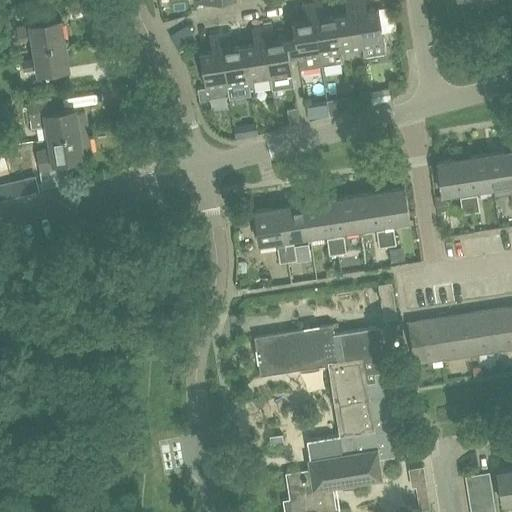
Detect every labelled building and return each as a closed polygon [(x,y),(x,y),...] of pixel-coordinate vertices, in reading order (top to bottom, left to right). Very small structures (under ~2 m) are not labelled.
[(345,0),(347,12),(335,14),(342,55),(346,54),(345,48),(362,45),(355,0),(345,0)] [(364,0),(355,0),(362,45),(364,55),(386,52),(379,7),(366,9),(364,0)] [(343,60),(342,55),(335,14),(324,15),(322,1),(312,2),(319,53),(320,53),(322,64),(343,60)] [(298,56),(300,67),(322,64),(319,53),(312,2),(302,4),(304,19),(292,21),(295,36),(290,37),(294,57),(298,56)] [(8,15),(0,15),(0,28),(10,27),(8,15)] [(17,26),(19,41),(32,38),(34,48),(64,41),(61,19),(17,26)] [(274,40),(272,24),(262,26),(269,76),(287,73),(288,79),(293,79),(289,57),(294,57),(290,37),(274,40)] [(254,43),(244,45),(250,86),(254,85),(253,79),(269,76),(262,26),(251,28),(254,43)] [(230,31),(219,33),(227,83),(244,80),(245,86),(250,86),(244,45),(232,47),(230,31)] [(227,83),(219,33),(209,35),(212,50),(200,52),(207,93),(211,92),(210,85),(227,83)] [(24,72),(37,70),(38,73),(69,68),(64,41),(34,48),(36,58),(22,61),(24,72)] [(95,113),(112,112),(111,98),(94,100),(95,113)] [(31,127),(46,126),(48,138),(88,132),(85,112),(76,114),(75,109),(51,112),(48,100),(28,103),(31,127)] [(83,158),(82,153),(91,151),(88,132),(48,138),(53,169),(69,166),(69,160),(83,158)] [(0,174),(9,172),(4,153),(3,149),(0,150),(0,174)] [(511,149),(488,154),(493,186),(509,184),(511,183),(511,149)] [(488,154),(463,157),(469,190),(493,186),(488,154)] [(463,157),(438,161),(443,194),(469,190),(463,157)] [(405,187),(379,191),(384,224),(411,219),(405,187)] [(379,191),(355,195),(360,227),(384,224),(379,191)] [(478,194),(469,196),(472,212),(481,211),(478,194)] [(355,195),(330,199),(335,231),(360,227),(355,195)] [(472,212),(469,196),(461,197),(463,214),(472,212)] [(330,199),(305,203),(310,235),(335,231),(330,199)] [(305,203),(280,207),(285,239),(310,235),(305,203)] [(280,207),(254,211),(259,243),(285,239),(280,207)] [(394,228),(385,229),(388,246),(397,244),(394,228)] [(388,246),(385,229),(377,231),(379,247),(388,246)] [(344,236),(336,237),(338,254),(347,252),(344,236)] [(338,254),(336,237),(327,239),(330,255),(338,254)] [(295,244),(286,245),(289,261),(297,260),(295,244)] [(289,261),(286,245),(277,246),(280,263),(289,261)] [(378,284),(383,320),(397,318),(391,283),(378,284)] [(511,305),(491,309),(498,349),(511,346),(511,305)] [(491,309),(464,313),(471,353),(498,349),(491,309)] [(464,313),(437,317),(444,358),(471,353),(464,313)] [(437,317),(409,322),(418,376),(423,375),(421,361),(444,358),(437,317)] [(261,375),(328,364),(339,362),(338,360),(332,323),(254,336),(261,375)] [(380,459),(403,456),(382,326),(338,332),(342,359),(338,360),(339,362),(328,364),(342,454),(307,459),(308,469),(285,472),(289,498),(282,499),(284,511),(340,511),(339,505),(336,506),(335,497),(333,488),(383,480),(380,459)] [(307,372),(289,377),(292,388),(310,382),(307,372)] [(408,469),(411,487),(416,487),(419,511),(430,511),(423,466),(408,469)] [(511,468),(497,471),(502,503),(511,501),(511,468)] [(480,474),(466,476),(466,477),(467,488),(491,485),(489,473),(480,474)] [(467,488),(469,500),(493,496),(491,485),(467,488)] [(469,500),(471,511),(495,508),(493,496),(469,500)]
